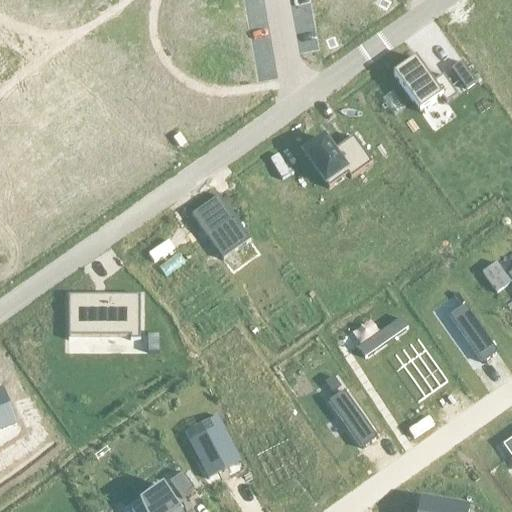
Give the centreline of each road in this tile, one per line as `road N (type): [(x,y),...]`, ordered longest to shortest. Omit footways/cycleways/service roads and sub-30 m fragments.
road 1 (residential): [(0,312),(295,105)]
road 2 (residential): [(511,389),(339,511)]
road 3 (residential): [(295,105),(444,0)]
